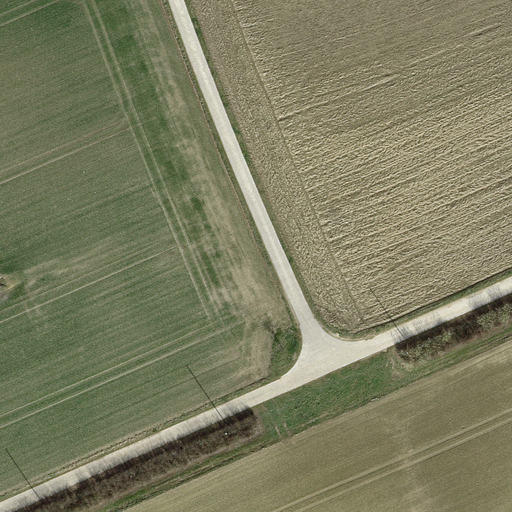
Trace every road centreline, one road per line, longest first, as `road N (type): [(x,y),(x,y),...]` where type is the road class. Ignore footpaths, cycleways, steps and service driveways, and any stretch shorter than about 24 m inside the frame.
road 1 (track): [(511,282),(0,509)]
road 2 (track): [(322,366),(175,0)]
